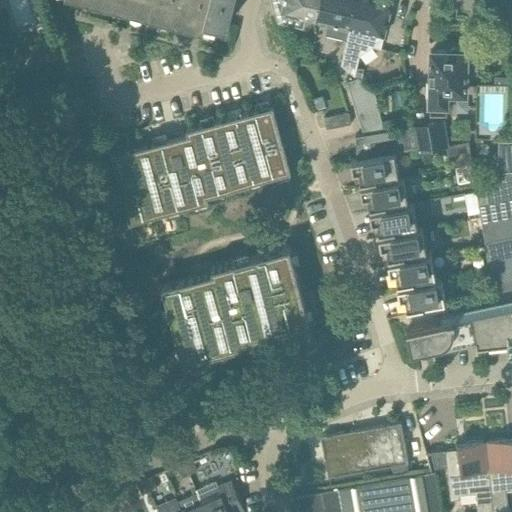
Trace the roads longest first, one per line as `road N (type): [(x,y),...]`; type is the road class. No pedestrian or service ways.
road 1 (residential): [(274,511),(257,415),(403,389)]
road 2 (residential): [(325,158),(403,389)]
